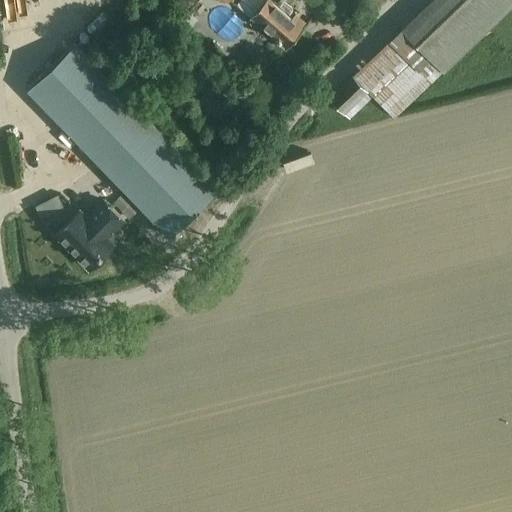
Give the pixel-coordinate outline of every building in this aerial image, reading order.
[(286,43),(306,21),(293,10),(290,14),(273,0),(260,0),(250,11),(286,43)] [(442,69),(511,0),(426,0),(401,25),(442,69)] [(388,35),(326,94),(341,109),(366,86),(385,106),(422,71),(388,35)] [(76,40),(26,88),(115,180),(164,133),(76,40)] [(164,133),(115,180),(169,236),(218,188),(164,133)] [(123,219),(103,199),(86,216),(79,209),(54,234),(88,267),(113,243),(106,236),(123,219)]
